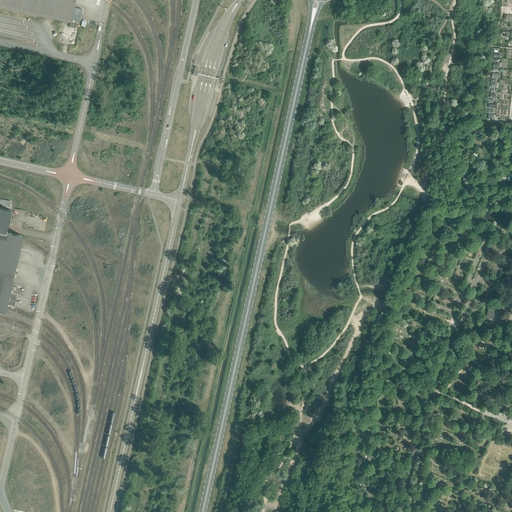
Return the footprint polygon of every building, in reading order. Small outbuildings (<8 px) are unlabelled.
[(0,0),(0,5),(70,21),(70,20),(76,21),(79,22),(82,9),(73,7),(73,6),(74,0),(0,0)] [(0,230),(6,232),(11,210),(9,209),(0,207),(0,230)] [(22,236),(6,232),(0,230),(0,311),(5,312),(6,308),(7,304),(0,302),(3,291),(9,292),(21,241),(22,236)] [(9,292),(3,291),(0,302),(7,304),(14,306),(16,294),(9,292)] [(494,310),(489,309),(489,308),(489,309),(487,316),(486,317),(487,317),(482,333),(488,334),(490,328),(492,328),(493,326),(490,325),(492,318),(492,319),(492,318),(494,310)]
